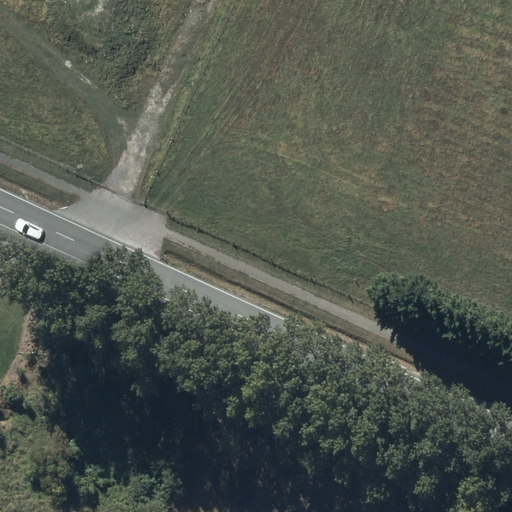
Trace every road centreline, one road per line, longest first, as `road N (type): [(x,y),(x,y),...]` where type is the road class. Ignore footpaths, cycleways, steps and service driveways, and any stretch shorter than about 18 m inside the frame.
road 1 (residential): [(511,438),(0,207)]
road 2 (track): [(98,252),(212,0)]
